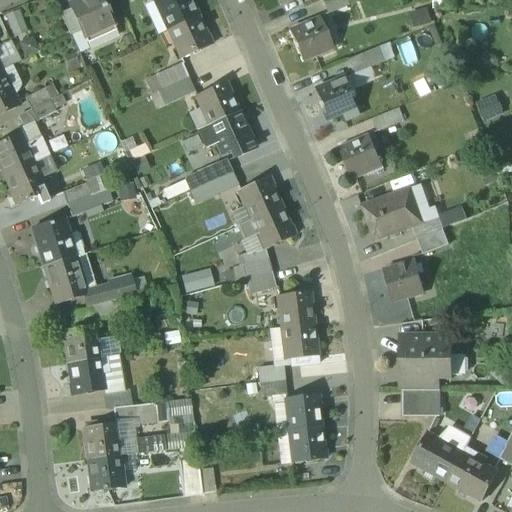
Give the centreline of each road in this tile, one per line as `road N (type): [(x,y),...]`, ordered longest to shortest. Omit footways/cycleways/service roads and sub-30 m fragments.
road 1 (residential): [(233,0),(348,288),(365,432),(356,506)]
road 2 (residential): [(0,267),(29,379),(42,511)]
